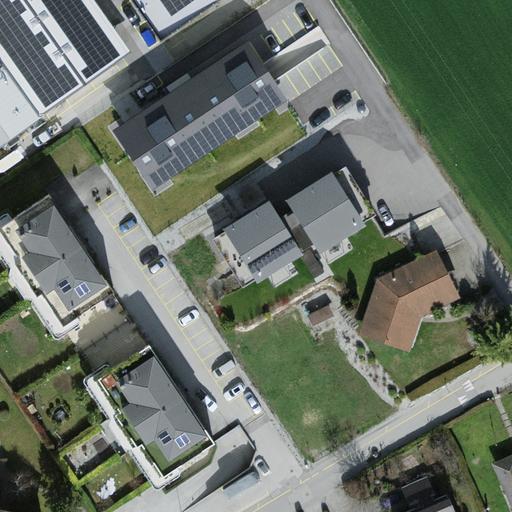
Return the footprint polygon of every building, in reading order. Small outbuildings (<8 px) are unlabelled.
[(91,0),(0,0),(0,138),(127,51),(91,0)] [(139,0),(160,27),(197,0),(139,0)] [(285,100),(245,39),(112,127),(153,187),(285,100)] [(289,208),(280,213),(302,247),(313,240),(320,252),(367,223),(330,165),(281,196),(289,208)] [(256,276),(302,247),(280,213),(268,195),(222,223),(256,276)] [(107,284),(48,198),(14,221),(33,249),(24,255),(48,291),(54,287),(70,310),(107,284)] [(463,302),(436,254),(378,282),(361,339),(411,357),(423,320),(463,302)] [(201,432),(152,351),(112,375),(127,400),(123,403),(145,438),(152,434),(164,455),(201,432)] [(511,457),(491,467),(511,510),(511,457)] [(460,511),(455,499),(442,505),(430,475),(401,488),(411,511),(460,511)]
